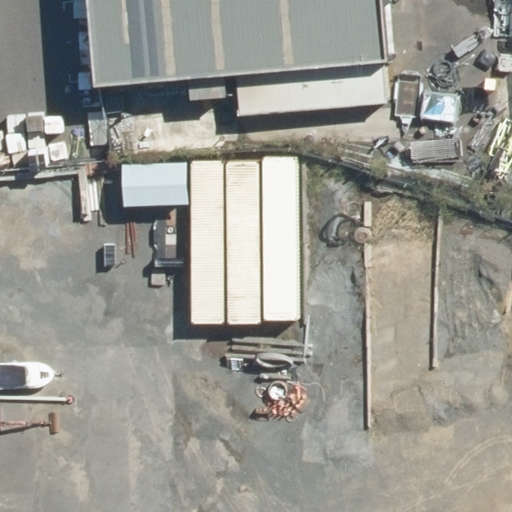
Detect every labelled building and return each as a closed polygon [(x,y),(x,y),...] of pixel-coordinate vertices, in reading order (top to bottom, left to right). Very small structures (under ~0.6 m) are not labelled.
[(125,0),(132,68),(413,44),(409,0),(125,0)] [(248,152),(180,153),(183,320),(250,319),(248,152)] [(86,166),(40,166),(40,227),(85,228),(86,166)] [(511,212),(511,213),(497,254),(511,259),(511,212)] [(152,406),(0,397),(0,429),(150,438),(152,406)]
